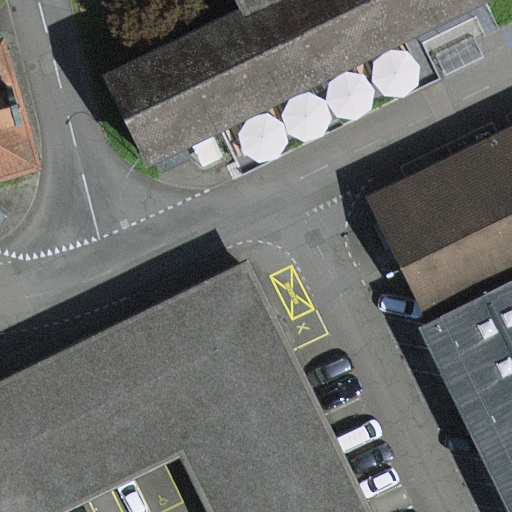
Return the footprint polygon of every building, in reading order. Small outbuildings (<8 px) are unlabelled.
[(114,80),(153,160),(481,0),(247,0),(253,12),(114,80)] [(3,49),(0,49),(0,174),(36,164),(3,49)] [(419,329),(508,511),(511,511),(511,125),(365,197),(428,325),(419,329)] [(0,378),(0,449),(30,511),(64,511),(75,507),(132,479),(165,463),(182,455),(209,511),(372,511),(248,258),(0,378)] [(0,511),(30,511),(0,449),(0,511)]
